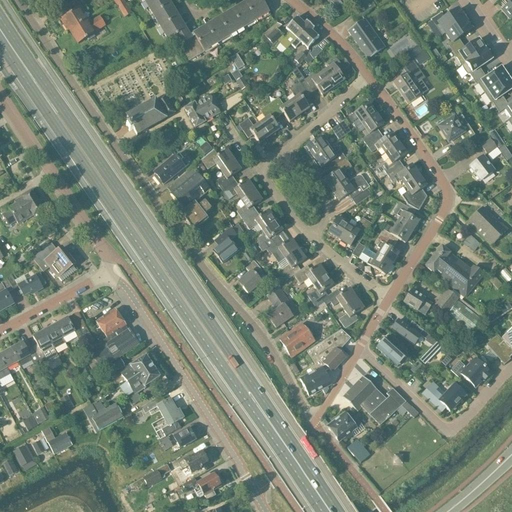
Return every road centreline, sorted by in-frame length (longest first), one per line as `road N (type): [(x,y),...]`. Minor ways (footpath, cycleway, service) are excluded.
road 1 (primary): [(338,511),(72,123),(38,86)]
road 2 (residential): [(314,423),(272,351),(161,212),(18,0)]
road 3 (primary): [(38,86),(322,511)]
road 4 (unclassified): [(268,511),(125,287),(107,278)]
road 5 (residential): [(390,296),(446,194),(370,75)]
road 6 (residential): [(359,349),(440,428),(454,430),(511,368)]
road 7 (residential): [(107,278),(105,255),(52,172)]
road 8 (residential): [(107,278),(0,332)]
